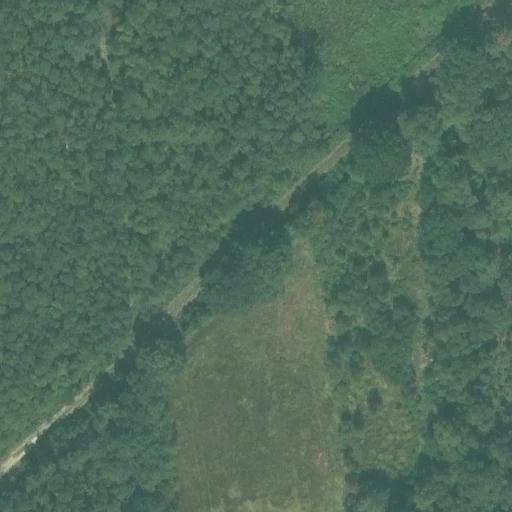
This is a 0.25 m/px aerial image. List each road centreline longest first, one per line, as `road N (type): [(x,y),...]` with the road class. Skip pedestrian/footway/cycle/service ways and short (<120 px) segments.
road 1 (track): [(498,0),(0,465)]
road 2 (track): [(129,511),(109,364)]
